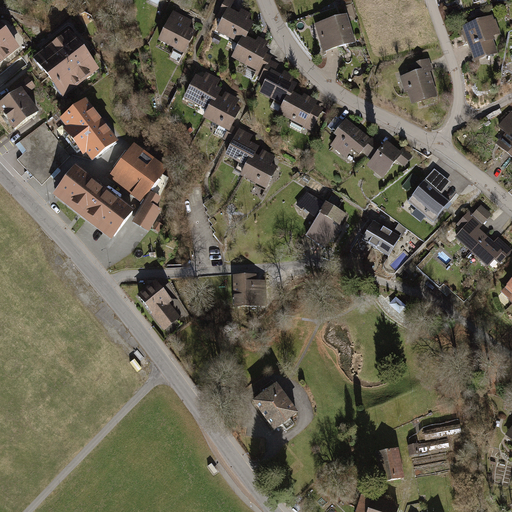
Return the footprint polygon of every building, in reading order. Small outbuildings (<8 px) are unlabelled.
[(221,24),(216,35),(239,47),(246,40),(253,26),(247,23),(250,16),(241,11),(238,18),(229,14),(235,2),(231,0),(226,0),(216,21),(221,24)] [(478,3),(463,8),(464,13),(480,8),(478,3)] [(173,13),(158,43),(184,56),(196,33),(190,30),(193,23),(173,13)] [(346,18),(314,28),(323,56),(354,46),(346,18)] [(493,19),(461,30),(474,67),(498,58),(492,41),(500,38),(493,19)] [(0,65),(17,52),(0,30),(0,65)] [(62,101),(98,73),(68,34),(32,61),(62,101)] [(214,38),(212,43),(218,46),(221,41),(214,38)] [(239,47),(231,63),(261,78),(269,62),(271,59),(267,57),(268,54),(264,52),(268,44),(258,39),(255,45),(246,40),(239,47)] [(274,76),(278,67),(269,62),(261,78),(258,85),(264,88),(271,74),(274,76)] [(416,76),(405,79),(413,105),(436,98),(429,76),(433,75),(429,63),(413,68),(416,76)] [(264,88),(259,98),(283,109),(293,96),(297,87),(291,84),(294,78),(284,73),(281,79),(274,76),(271,74),(264,88)] [(195,78),(184,101),(207,113),(218,98),(222,91),(217,88),(221,81),(206,74),(202,81),(195,78)] [(29,79),(19,85),(25,95),(35,88),(29,79)] [(21,91),(0,106),(0,110),(15,132),(38,115),(21,91)] [(207,113),(203,121),(227,133),(229,134),(233,126),(241,110),(236,107),(239,100),(226,93),(222,100),(218,98),(207,113)] [(283,109),(278,120),(311,136),(323,112),(316,108),(318,104),(304,97),(302,101),(293,96),(283,109)] [(119,145),(87,102),(60,122),(67,130),(64,132),(84,159),(86,157),(93,165),(119,145)] [(511,111),(499,125),(506,131),(497,142),(511,155),(511,111)] [(406,171),(414,160),(403,152),(400,156),(386,144),(383,148),(373,140),(371,142),(346,122),(332,140),(336,143),(330,150),(345,162),(351,155),(359,161),(362,158),(370,165),(365,170),(381,184),(397,164),(406,171)] [(222,144),(230,148),(239,131),(233,126),(229,134),(227,133),(222,144)] [(224,161),(245,171),(255,158),(259,150),(256,149),(260,142),(239,131),(230,148),(224,161)] [(58,141),(48,151),(38,141),(20,158),(43,183),(72,155),(58,141)] [(166,172),(134,147),(109,180),(141,204),(166,172)] [(245,171),(240,182),(266,195),(279,170),(272,167),(275,159),(262,153),(258,160),(255,158),(245,171)] [(76,170),(55,197),(113,242),(134,216),(76,170)] [(450,185),(433,172),(405,206),(433,228),(451,205),(441,197),(450,185)] [(326,255),(347,219),(306,196),(296,213),(315,224),(304,243),(326,255)] [(161,204),(151,198),(133,226),(149,235),(151,232),(158,236),(162,229),(156,225),(161,217),(155,213),(161,204)] [(472,215),(468,212),(451,232),(456,236),(453,240),(488,268),(493,262),(499,267),(511,251),(511,248),(498,237),(494,242),(479,229),(492,214),(481,205),(472,215)] [(406,232),(377,217),(364,240),(361,238),(350,256),(363,263),(369,253),(388,264),(406,232)] [(430,254),(417,268),(440,289),(444,285),(465,303),(474,293),(430,254)] [(404,275),(410,280),(417,273),(412,267),(404,275)] [(511,279),(500,293),(511,303),(511,279)] [(256,280),(232,281),(234,313),(267,312),(266,286),(256,287),(256,280)] [(157,283),(138,297),(164,332),(180,321),(168,306),(172,303),(157,283)] [(396,302),(389,309),(396,316),(403,309),(396,302)] [(298,412),(275,381),(250,400),(273,431),(298,412)] [(458,425),(423,432),(426,443),(460,436),(458,425)] [(420,456),(449,450),(447,440),(418,446),(420,456)] [(418,446),(408,448),(410,459),(420,457),(420,456),(418,446)] [(374,452),(381,483),(402,478),(395,448),(374,452)] [(362,494),(355,511),(397,511),(400,506),(362,494)]
